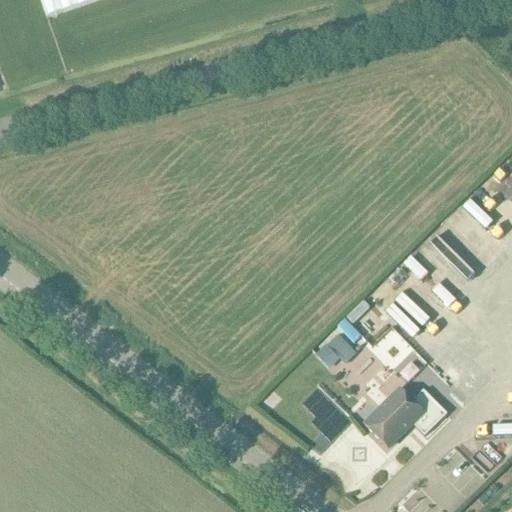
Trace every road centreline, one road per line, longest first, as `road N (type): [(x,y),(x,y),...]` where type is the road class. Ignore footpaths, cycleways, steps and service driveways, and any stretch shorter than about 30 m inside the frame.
road 1 (unclassified): [(0,131),(491,0)]
road 2 (unclassified): [(322,511),(0,262)]
